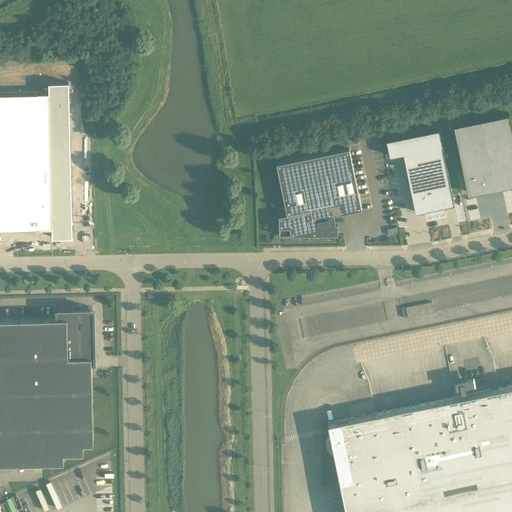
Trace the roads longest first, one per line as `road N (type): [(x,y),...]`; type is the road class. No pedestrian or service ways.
road 1 (unclassified): [(256,262),(416,258),(511,238)]
road 2 (unclassified): [(256,262),(261,511)]
road 3 (unclassified): [(137,511),(130,264)]
road 4 (unclassified): [(0,268),(130,264)]
road 5 (unclassified): [(130,264),(256,262)]
